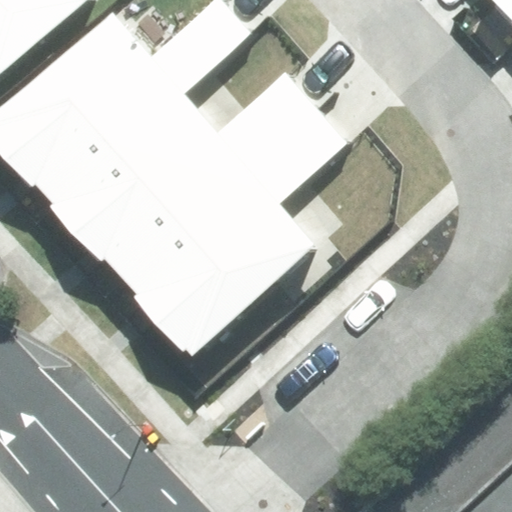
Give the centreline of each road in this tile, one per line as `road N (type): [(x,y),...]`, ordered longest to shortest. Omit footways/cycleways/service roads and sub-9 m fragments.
road 1 (residential): [(349,0),(504,172),(500,232),(457,286),(200,511)]
road 2 (unknown): [(511,421),(410,511)]
road 3 (residential): [(0,391),(87,487)]
